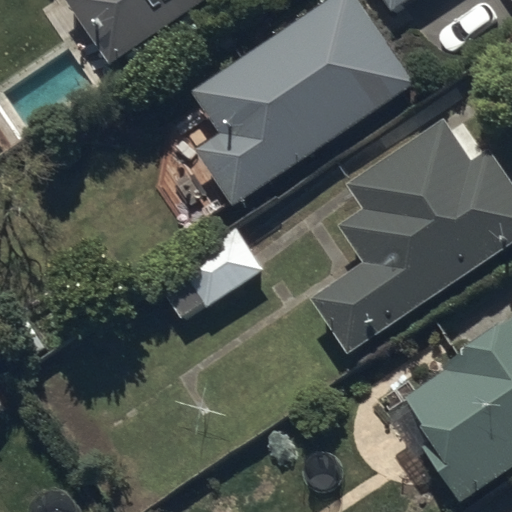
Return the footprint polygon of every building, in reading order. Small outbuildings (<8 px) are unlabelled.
[(71,0),(69,2),(115,72),(223,0),(71,0)] [(362,0),(349,0),(201,102),(228,141),(199,161),(237,216),(423,89),(362,0)] [(382,0),(394,18),(422,0),(382,0)] [(356,360),(511,254),(511,180),(496,157),(479,168),(451,126),(354,191),(371,215),(345,233),(370,270),(318,305),(356,360)] [(267,276),(240,233),(183,270),(185,273),(166,286),(189,322),(207,310),(209,313),(267,276)] [(410,408),(475,504),(511,478),(511,333),(448,377),(450,381),(410,408)]
